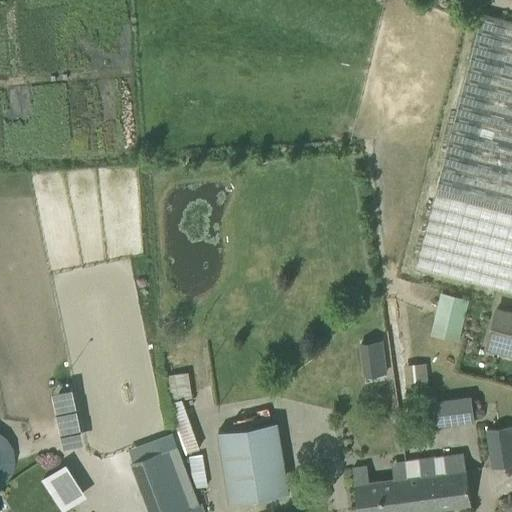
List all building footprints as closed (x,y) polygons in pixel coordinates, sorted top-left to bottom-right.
[(415,266),(511,292),(511,21),(483,14),(415,266)] [(431,334),(459,341),(469,299),(441,292),(431,334)] [(486,347),(505,352),(511,354),(511,312),(496,309),(486,347)] [(382,339),(362,341),(364,355),(384,353),(382,339)] [(411,362),(411,386),(426,386),(426,362),(411,362)] [(187,370),(166,374),(170,398),(191,394),(187,370)] [(72,430),(67,408),(75,406),(70,386),(52,391),(62,432),(72,430)] [(434,400),(438,424),(472,419),(468,394),(434,400)] [(169,403),(186,452),(199,447),(182,399),(169,403)] [(218,431),(230,502),(289,492),(277,421),(218,431)] [(486,430),(492,468),(511,465),(511,425),(511,426),(486,430)] [(168,448),(131,461),(144,496),(181,482),(168,448)] [(189,455),(192,486),(206,484),(202,453),(189,455)] [(407,476),(406,476),(410,511),(411,511),(471,504),(466,468),(465,468),(463,453),(435,457),(434,456),(405,460),(407,476)] [(67,463),(43,478),(52,494),(77,478),(67,463)] [(410,511),(406,476),(369,481),(366,466),(352,468),(358,511),(410,511)]
